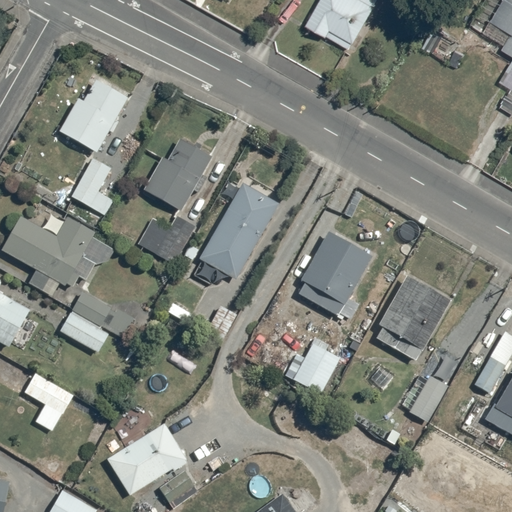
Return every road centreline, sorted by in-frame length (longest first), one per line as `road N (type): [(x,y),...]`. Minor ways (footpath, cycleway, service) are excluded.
road 1 (residential): [(82,0),(511,236)]
road 2 (residential): [(65,0),(0,108)]
